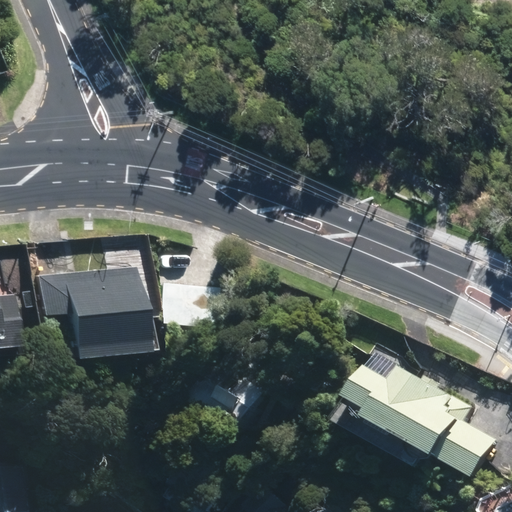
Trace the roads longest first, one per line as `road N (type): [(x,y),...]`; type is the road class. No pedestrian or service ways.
road 1 (secondary): [(120,173),(187,182),(297,215),(440,276),(511,318)]
road 2 (residential): [(51,0),(120,173)]
road 3 (secondary): [(0,177),(120,173)]
